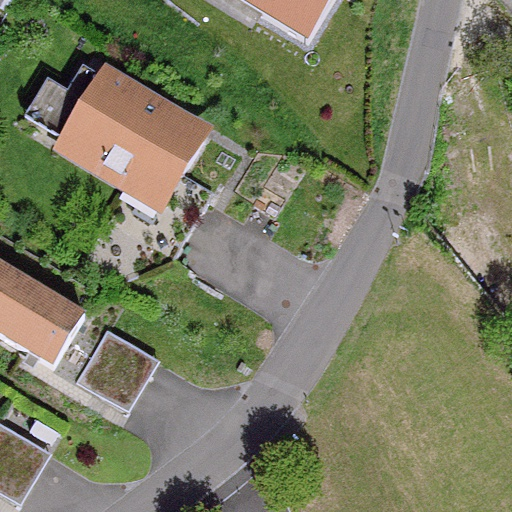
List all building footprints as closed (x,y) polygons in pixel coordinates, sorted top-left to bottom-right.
[(332,0),(227,0),(304,46),(332,0)] [(200,145),(97,82),(58,146),(161,208),(200,145)] [(81,322),(0,271),(0,342),(22,355),(50,372),(81,322)] [(136,415),(168,365),(117,333),(85,383),(136,415)] [(0,489),(27,506),(55,459),(5,429),(0,437),(0,489)]
